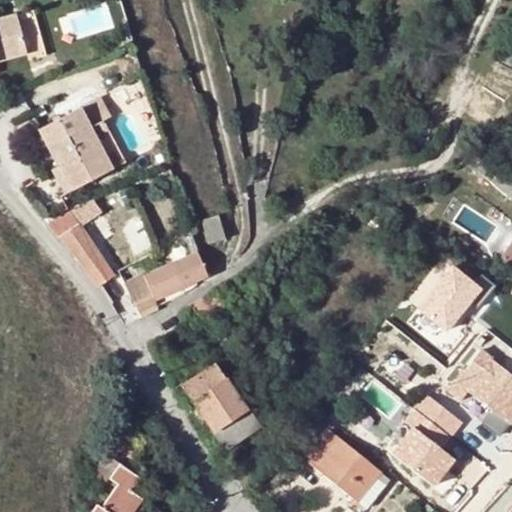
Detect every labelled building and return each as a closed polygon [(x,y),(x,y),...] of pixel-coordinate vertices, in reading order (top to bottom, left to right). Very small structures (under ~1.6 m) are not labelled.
[(0,57),(23,52),(14,14),(0,17),(0,57)] [(80,107),(88,124),(104,117),(111,113),(103,96),(80,107)] [(80,107),(38,126),(56,163),(60,162),(71,187),(125,162),(104,117),(88,124),(80,107)] [(487,155),(474,167),(490,183),(503,170),(487,155)] [(68,209),(48,224),(58,238),(61,236),(98,288),(101,287),(118,314),(131,306),(113,276),(115,275),(68,209)] [(217,215),(200,220),(206,243),(223,238),(217,215)] [(189,231),(182,234),(187,250),(195,246),(189,231)] [(511,236),(496,260),(511,270),(511,236)] [(206,274),(195,246),(187,250),(189,255),(144,275),(155,300),(206,274)] [(451,333),(485,287),(452,263),(418,309),(451,333)] [(143,285),(138,275),(124,281),(129,292),(143,285)] [(143,285),(129,292),(138,312),(152,305),(143,285)] [(191,305),(179,315),(189,330),(203,319),(204,321),(224,308),(215,289),(191,305)] [(258,341),(231,323),(214,348),(225,357),(236,342),(250,351),(258,341)] [(511,377),(480,353),(449,392),(460,402),(468,392),(509,424),(511,420),(511,377)] [(392,356),(382,367),(403,386),(413,375),(392,356)] [(182,386),(214,433),(225,450),(257,428),(246,412),(214,365),(182,386)] [(404,420),(412,426),(392,452),(435,486),(458,457),(446,447),(466,421),(427,391),(404,420)] [(375,397),(360,412),(371,423),(386,408),(375,397)] [(327,431),(304,459),(358,504),(381,475),(327,431)] [(139,511),(155,490),(119,465),(110,477),(117,484),(102,507),(97,505),(92,511),(139,511)] [(388,480),(381,475),(358,504),(365,509),(388,480)]
